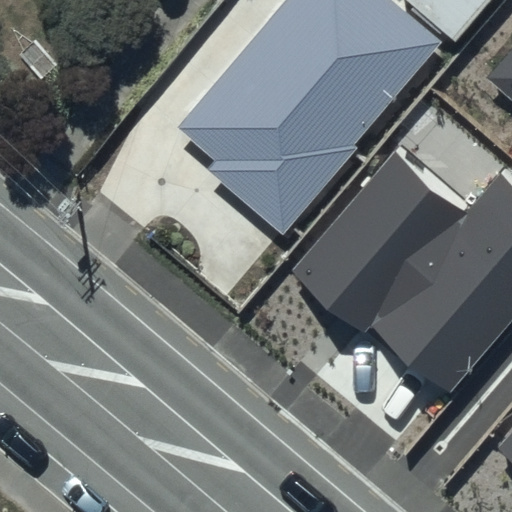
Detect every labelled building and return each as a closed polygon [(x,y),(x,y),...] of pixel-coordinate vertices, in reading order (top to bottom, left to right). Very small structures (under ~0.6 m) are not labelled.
[(442,44),(389,0),(285,0),(179,127),(216,159),(207,170),(283,233),(442,44)] [(489,0),(408,0),(455,40),(489,0)] [(511,47),(487,76),(511,97),(511,47)] [(472,205),(401,145),(291,274),(361,334),(370,324),(446,388),(511,310),(511,175),(503,168),(472,205)] [(511,434),(496,453),(511,466),(511,434)]
